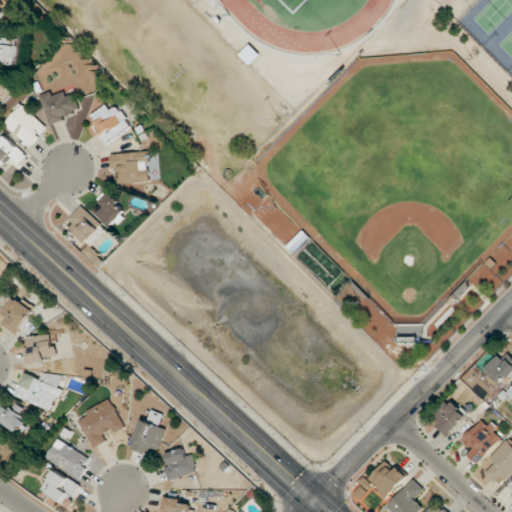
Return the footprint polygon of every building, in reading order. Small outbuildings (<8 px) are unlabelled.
[(0,62),(14,64),(15,37),(0,36),(0,62)] [(50,123),(82,112),(75,93),(66,96),(64,91),(52,95),(51,91),(40,95),(50,123)] [(5,123),(30,146),(47,128),(23,104),(5,123)] [(89,116),(107,143),(132,126),(119,106),(111,110),(107,104),(89,116)] [(28,155),(7,136),(0,143),(0,160),(6,166),(14,158),(20,164),(28,155)] [(112,154),(113,168),(120,168),(121,183),(151,181),(148,151),(112,154)] [(99,212),(112,225),(126,212),(118,203),(120,202),(108,190),(100,199),(106,205),(99,212)] [(89,242),(104,225),(82,205),(67,222),(89,242)] [(33,308),(11,297),(3,314),(7,316),(3,326),(21,334),(33,308)] [(29,337),(31,347),(26,348),(28,362),(56,358),(53,334),(29,337)] [(511,377),(511,359),(500,351),(486,372),(507,385),(511,377)] [(16,396),(49,409),(55,395),(59,397),(63,389),(58,387),(62,378),(45,370),(41,378),(26,372),(16,396)] [(448,437),(468,415),(449,398),(432,416),(440,423),(437,426),(448,437)] [(86,410),(89,416),(81,419),(92,448),(107,442),(104,433),(123,426),(113,399),(86,410)] [(29,422),(3,400),(0,404),(0,419),(19,434),(29,422)] [(164,414),(152,410),(148,421),(141,419),(132,449),(146,453),(149,445),(160,449),(166,428),(160,427),(164,414)] [(473,449),(467,455),(478,464),(503,437),(490,425),(489,426),(481,419),(462,440),(473,449)] [(48,460),(82,477),(92,458),(58,440),(48,460)] [(491,457),(496,462),(486,473),(501,486),(511,473),(511,444),(507,440),(491,457)] [(197,473),(194,454),(187,456),(186,449),(166,452),(169,466),(166,467),(168,478),(197,473)] [(365,481),(387,501),(409,476),(398,467),(395,470),(385,460),(365,481)] [(69,505),(81,484),(54,469),(43,490),(69,505)] [(425,489),(414,479),(388,506),(394,511),(421,511),(425,508),(416,499),(425,489)] [(182,498),(163,496),(162,510),(167,510),(166,511),(192,511),(194,504),(181,503),(182,498)]
